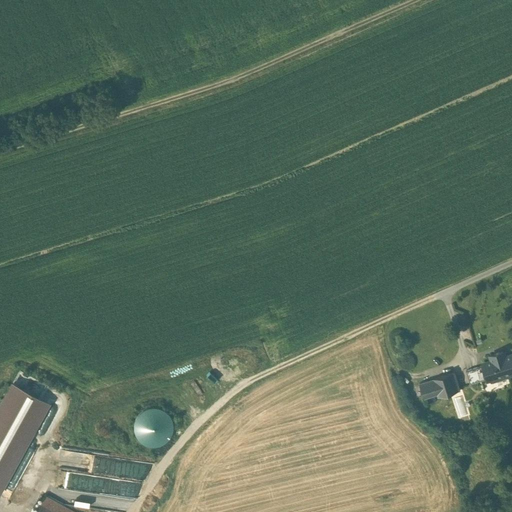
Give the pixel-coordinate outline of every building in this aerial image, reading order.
[(488,378),(488,379),(491,378),(492,381),(511,374),(511,353),(506,356),(505,351),(490,355),(492,360),(483,363),(484,365),(488,378)] [(470,383),(488,378),(484,365),(466,370),(470,383)] [(460,372),(419,384),(423,400),(436,396),(444,421),(466,414),(460,394),(466,392),(460,372)] [(0,489),(8,493),(6,497),(24,506),(35,482),(23,476),(37,447),(33,445),(55,398),(14,379),(0,409),(0,489)] [(158,422),(158,430),(148,431),(149,442),(165,441),(164,434),(173,433),(172,420),(158,422)] [(32,511),(79,511),(45,492),(32,511)]
